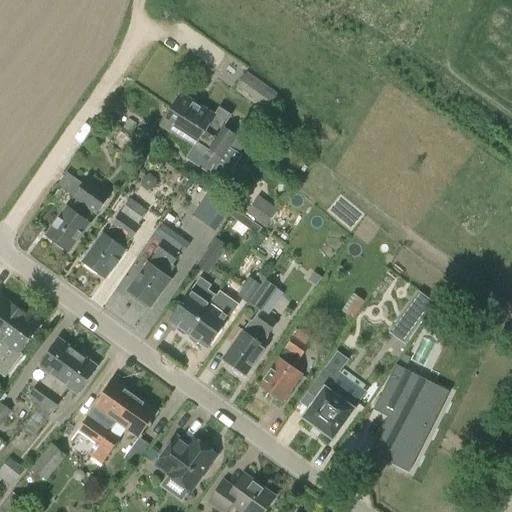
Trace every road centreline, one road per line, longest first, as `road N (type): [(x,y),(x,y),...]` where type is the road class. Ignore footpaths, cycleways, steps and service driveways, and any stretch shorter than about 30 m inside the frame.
road 1 (residential): [(359,511),(0,249)]
road 2 (unclassified): [(0,241),(133,43),(142,0)]
